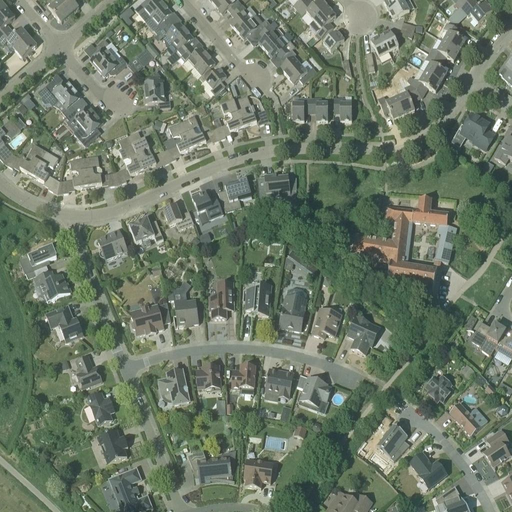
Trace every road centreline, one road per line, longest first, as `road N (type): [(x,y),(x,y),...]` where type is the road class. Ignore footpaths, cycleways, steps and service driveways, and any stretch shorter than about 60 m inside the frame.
road 1 (residential): [(472,81),(429,132),(404,143),(286,147),(119,211),(67,217)]
road 2 (residential): [(356,381),(255,351),(190,352),(126,367)]
road 3 (residential): [(126,367),(67,217)]
road 4 (residential): [(182,511),(126,367)]
road 5 (residential): [(491,511),(464,465),(412,412)]
road 6 (residential): [(440,324),(511,223)]
